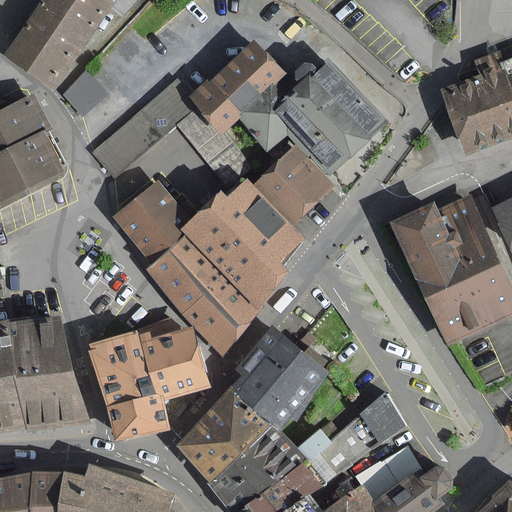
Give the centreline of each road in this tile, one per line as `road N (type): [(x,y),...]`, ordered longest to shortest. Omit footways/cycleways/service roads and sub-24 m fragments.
road 1 (residential): [(228,373),(448,76),(465,41),(469,0)]
road 2 (residential): [(109,454),(65,271),(70,238),(90,212)]
road 3 (residential): [(90,212),(228,373)]
road 4 (residential): [(90,212),(67,130),(37,87),(0,61)]
